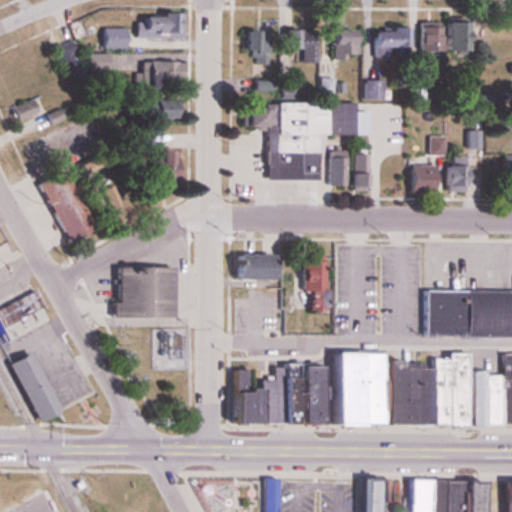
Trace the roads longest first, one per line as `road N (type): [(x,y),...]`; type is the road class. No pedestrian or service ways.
road 1 (primary): [(511,451),(0,446)]
road 2 (residential): [(511,217),(190,218),(55,284)]
road 3 (residential): [(208,451),(208,0)]
road 4 (residential): [(146,451),(0,185)]
